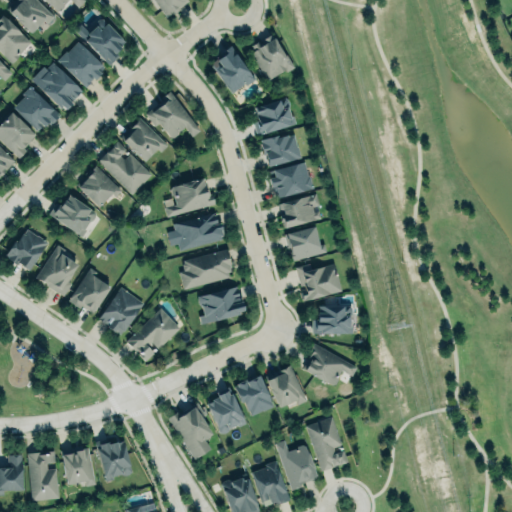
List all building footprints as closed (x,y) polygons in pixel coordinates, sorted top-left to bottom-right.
[(45,24),(53,15),(36,0),(13,0),(5,9),(30,32),(41,20),(45,24)] [(46,0),(80,0),(76,4),(72,0),(64,0),(63,2),(62,5),(58,9),(55,9),(46,0)] [(152,0),(164,16),(170,12),(171,13),(179,8),(178,6),(185,0),(152,0)] [(0,52),(10,62),(18,53),(17,52),(28,40),(1,13),(0,13),(0,52)] [(86,31),(79,24),(74,29),(107,65),(118,55),(114,51),(123,42),(100,17),(86,31)] [(270,31),(250,43),(253,48),(249,50),(259,67),(257,68),(259,72),(262,70),(266,78),(283,68),(284,70),(293,65),(285,52),(283,53),(270,31)] [(55,58),(64,49),(66,50),(76,39),(100,62),(99,62),(102,65),(98,69),(99,70),(93,77),(91,75),(88,78),(89,79),(83,86),(55,58)] [(244,83),(243,82),(230,91),(209,61),(219,53),(218,51),(229,43),(254,77),(244,83)] [(29,77),(42,64),(44,66),(51,59),(82,88),(63,109),(29,77)] [(0,61),(10,71),(3,78),(0,75),(0,61)] [(11,105),(36,129),(41,123),(42,124),(46,120),(49,123),(59,113),(29,83),(20,92),(22,94),(11,105)] [(198,129),(169,92),(145,111),(167,139),(184,127),(190,136),(198,129)] [(253,105),(278,97),(278,98),(284,95),(286,97),(287,100),(288,102),(288,103),(288,106),(287,107),(289,114),(292,114),(294,121),(284,124),(256,133),(251,120),(254,119),(254,118),(256,118),(254,112),(255,112),(253,105)] [(0,139),(17,156),(25,149),(22,146),(34,134),(10,110),(0,120),(0,139)] [(118,135),(143,159),(155,146),(159,150),(166,143),(137,116),(118,135)] [(259,138),(260,141),(258,141),(261,152),(264,152),(267,164),(300,155),(297,144),(296,145),(293,133),(287,134),(287,133),(277,136),(277,133),(259,138)] [(130,193),(96,158),(105,148),(106,149),(109,146),(109,145),(116,139),(124,147),(118,153),(122,157),(128,151),(150,172),(130,193)] [(0,144),(14,158),(0,173),(0,144)] [(268,169),(303,160),(307,175),(309,174),(312,186),(274,196),(272,189),(273,189),(272,184),(270,184),(268,176),(269,175),(268,169)] [(93,163),(120,189),(114,194),(110,191),(96,205),(74,182),(84,173),(82,172),(88,166),(90,167),(93,163)] [(161,205),(174,202),(169,186),(202,177),(206,193),(210,192),(213,202),(164,216),(161,205)] [(46,212),(55,200),(59,201),(66,190),(96,211),(90,219),(85,221),(81,227),(84,229),(79,236),(46,212)] [(317,205),(314,192),(275,203),(282,227),(317,218),(314,206),(317,205)] [(171,222),(173,228),(165,231),(168,244),(176,242),(178,248),(220,237),(220,234),(223,233),(219,220),(216,221),(213,210),(171,222)] [(282,233),(312,224),(317,243),(322,242),(324,250),(290,259),(288,250),(289,250),(288,246),(285,246),(282,233)] [(27,270),(46,241),(23,226),(4,255),(27,270)] [(33,275),(55,241),(64,247),(61,252),(76,262),(65,279),(70,282),(62,294),(57,290),(56,291),(33,275)] [(181,259),(226,247),(231,266),(229,266),(230,270),(227,271),(228,275),(181,288),(176,270),(181,269),(180,264),(181,259)] [(298,284),(294,265),(308,262),(309,267),(332,261),(339,289),(301,299),(299,288),(303,287),(302,283),(298,284)] [(66,298),(88,265),(95,270),(92,274),(108,285),(91,311),(80,304),(78,306),(66,298)] [(196,295),(234,285),(237,299),(240,298),(242,309),(237,310),(238,312),(198,322),(196,315),(202,313),(199,305),(198,305),(196,302),(195,299),(196,295)] [(96,317),(119,286),(141,302),(119,332),(114,329),(113,330),(106,325),(107,323),(103,321),(96,317)] [(315,303),(348,304),(350,308),(351,312),(347,316),(347,324),(350,324),(350,332),(310,332),(310,319),(315,317),(315,303)] [(122,339),(143,361),(179,326),(158,305),(122,339)] [(311,341),(355,366),(350,375),(339,369),(335,375),(336,378),(334,383),(329,384),(302,368),(300,367),(307,355),(308,352),(306,350),(311,341)] [(277,407),(295,399),(297,403),(305,400),(289,364),(263,375),(277,407)] [(272,404),(257,373),(232,384),(239,401),(242,400),(249,415),(272,404)] [(216,433),(242,424),(230,390),(205,398),(216,433)] [(166,416),(193,458),(208,447),(203,439),(209,435),(209,433),(210,432),(204,424),(205,424),(200,417),(204,415),(195,401),(176,412),(174,410),(166,416)] [(303,425),(319,469),(345,460),(341,449),(333,451),(331,446),(340,443),(329,415),(303,425)] [(115,440),(108,441),(108,439),(101,441),(100,437),(92,439),(103,481),(113,478),(112,475),(119,473),(124,474),(128,472),(130,470),(121,439),(116,441),(115,440)] [(273,442),(289,489),(299,485),(298,482),(314,476),(313,474),(314,474),(312,467),(307,453),(306,453),(306,451),(305,451),(303,444),(300,443),(295,445),(294,447),(286,449),(285,447),(285,446),(282,438),(273,442)] [(88,446),(60,450),(64,483),(83,481),(84,485),(92,484),(88,446)] [(45,450),(52,449),(53,460),(45,461),(46,468),(54,467),(57,497),(30,500),(25,452),(39,450),(39,453),(45,452),(45,450)] [(21,489),(20,453),(6,454),(6,466),(0,466),(0,494),(2,494),(2,490),(21,489)] [(249,471),(264,465),(263,462),(274,459),(288,498),(274,503),(273,500),(268,501),(269,503),(262,505),(261,502),(260,502),(249,471)] [(232,511),(219,480),(222,478),(228,477),(239,473),(245,474),(256,503),(255,509),(248,511),(245,511),(244,508),(232,511)] [(125,511),(125,509),(152,501),(154,511),(125,511)]
